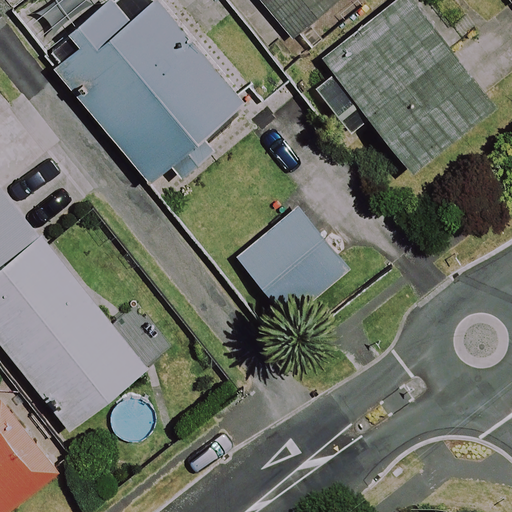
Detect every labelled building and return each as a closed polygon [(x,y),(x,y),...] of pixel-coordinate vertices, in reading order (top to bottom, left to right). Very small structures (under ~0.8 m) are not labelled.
[(245,103),(158,0),(131,23),(115,4),(49,59),(152,181),(245,103)] [(342,1),(341,0),(263,0),(294,39),(342,1)] [(498,105),(415,0),(401,0),(308,74),(343,118),(362,103),(415,170),(498,105)] [(83,203),(43,151),(0,183),(0,337),(70,429),(147,370),(43,234),(83,203)] [(353,263),(296,201),(236,257),(292,318),(353,263)] [(0,511),(5,511),(59,470),(0,395),(0,511)]
